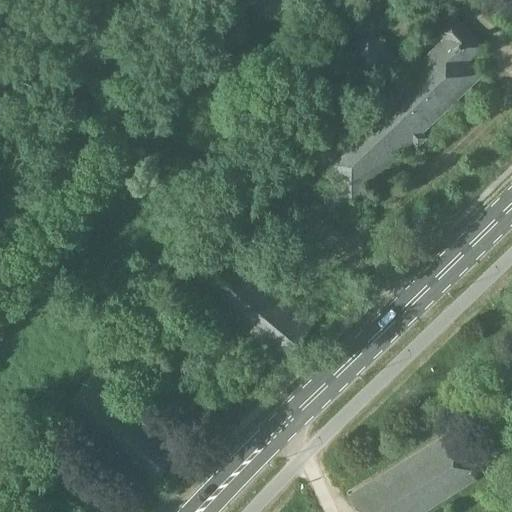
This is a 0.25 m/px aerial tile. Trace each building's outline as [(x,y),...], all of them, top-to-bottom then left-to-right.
[(247,0),(268,22),(291,0),(247,0)] [(313,134),(301,145),(291,155),(314,180),(324,170),(338,184),(323,198),(334,208),(348,194),(351,197),(412,139),(417,144),(424,137),(420,132),(481,73),(468,59),(482,46),(451,14),(436,28),(446,38),(400,82),(386,67),(398,56),(369,25),(342,51),(371,82),(372,81),(386,95),(329,150),(313,134)] [(282,360),(296,343),(314,321),(225,247),(193,285),(282,360)] [(149,485),(163,469),(182,447),(95,371),(62,409),(149,485)] [(448,434),(350,496),(360,511),(418,511),(475,477),(448,434)]
